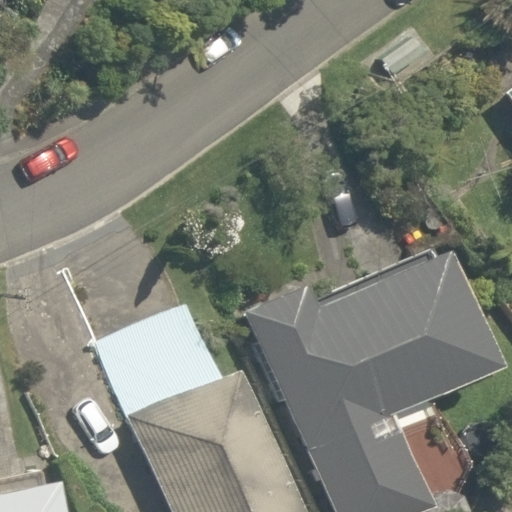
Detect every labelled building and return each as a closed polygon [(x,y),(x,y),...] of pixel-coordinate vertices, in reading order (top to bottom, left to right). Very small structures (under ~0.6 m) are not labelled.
[(375,56),(386,71),(416,51),(404,35),(375,56)] [(511,78),(492,92),(511,121),(511,78)] [(232,311),(324,511),(404,511),(419,505),(376,411),(480,364),(427,249),(302,306),(291,284),(232,311)] [(280,511),(216,368),(205,373),(174,304),(90,342),(121,411),(114,413),(158,511),(280,511)] [(0,511),(48,511),(39,466),(0,474),(0,511)]
